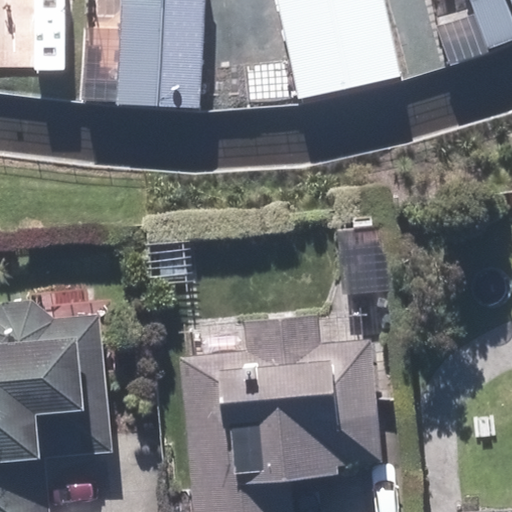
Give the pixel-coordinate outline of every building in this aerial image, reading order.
[(66,3),(0,0),(0,77),(63,81),(66,3)] [(201,0),(127,0),(124,102),(198,103),(201,0)] [(338,0),(324,0),(278,8),(286,51),(313,46),(320,86),(352,81),(338,0)] [(432,0),(460,77),(497,64),(490,44),(511,36),(511,21),(504,0),(432,0)] [(0,319),(0,511),(56,511),(54,468),(120,464),(112,323),(58,326),(57,316),(0,319)] [(256,362),(190,366),(203,511),(301,511),(300,493),(350,488),(349,476),(390,472),(379,348),(332,351),(329,323),(253,329),(256,362)]
